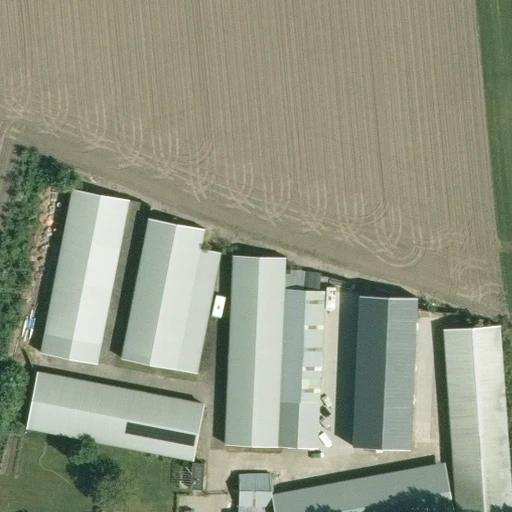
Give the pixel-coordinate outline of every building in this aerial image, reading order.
[(72,189),(40,353),(98,364),(130,200),(72,189)] [(199,374),(201,359),(221,252),(202,249),(205,229),(148,219),(122,359),(199,374)] [(318,447),(319,422),(327,273),(286,271),(286,258),(233,255),(228,400),(227,445),(318,447)] [(418,298),(360,296),(353,447),(411,450),(418,298)] [(455,511),(511,511),(511,502),(500,326),(443,330),(455,511)] [(26,429),(142,451),(193,461),(205,403),(38,371),(26,429)] [(192,462),(191,490),(202,490),(204,463),(192,462)] [(152,471),(138,471),(138,493),(152,493),(152,471)] [(271,511),(271,492),(273,491),(271,475),(240,474),(228,474),(228,496),(239,496),(238,511),(271,511)]
